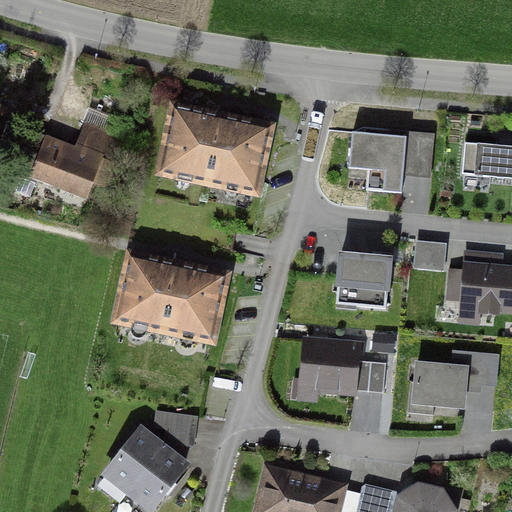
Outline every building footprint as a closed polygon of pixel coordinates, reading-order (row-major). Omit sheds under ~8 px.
[(254,195),(268,129),(172,109),(158,174),(254,195)] [(403,136),(348,131),(346,167),(365,169),(363,191),(398,194),(403,136)] [(14,171),(35,180),(36,177),(82,196),(87,182),(101,187),(110,165),(44,139),(42,144),(28,139),(29,138),(27,138),(14,171)] [(511,148),(466,145),(463,175),(511,179),(511,148)] [(335,307),(385,311),(389,258),(339,254),(335,307)] [(114,322),(210,342),(224,277),(128,256),(114,322)] [(511,267),(464,265),(460,324),(475,325),(475,316),(511,318),(511,267)] [(360,346),(304,342),(300,401),(315,402),(315,393),(357,396),(360,346)] [(463,364),(411,360),(408,407),(459,411),(463,364)] [(198,416),(170,412),(166,441),(194,445),(198,416)] [(166,430),(168,416),(155,414),(153,428),(166,430)] [(116,458),(118,459),(105,475),(127,492),(161,449),(139,432),(126,448),(124,447),(116,458)] [(183,466),(161,449),(127,492),(124,496),(135,505),(138,501),(149,510),(162,494),(166,497),(174,486),(170,483),(183,466)] [(322,485),(266,471),(257,507),(274,511),(345,511),(350,494),(340,492),(340,490),(322,486),(322,485)] [(394,494),(364,487),(361,488),(359,496),(350,494),(345,511),(450,511),(439,493),(417,488),(398,500),(394,494)]
